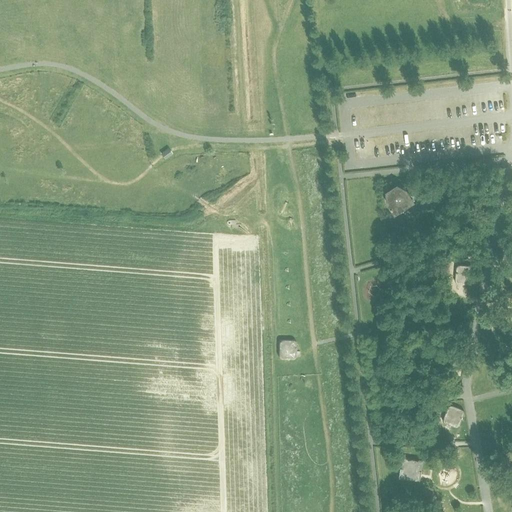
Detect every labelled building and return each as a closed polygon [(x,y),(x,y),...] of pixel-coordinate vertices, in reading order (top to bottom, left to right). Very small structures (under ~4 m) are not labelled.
[(395,214),(414,202),(406,190),(399,186),(395,186),(389,191),(387,194),(388,203),(395,214)] [(474,268),(460,267),(458,269),(458,283),(461,286),(473,287),(476,284),(477,272),(474,268)] [(445,369),(450,346),(418,337),(412,361),(445,369)] [(280,357),(282,358),(292,358),(294,357),(295,356),(296,354),(296,344),(295,341),(294,340),(292,339),(282,339),(280,339),(279,341),(278,342),(278,354),(278,356),(280,357)] [(450,405),(448,407),(443,419),(444,421),(445,422),(455,426),(457,426),(459,425),(464,413),(464,411),(463,410),(462,409),(453,405),(450,405)] [(404,462),(402,480),(424,483),(425,465),(421,461),(408,459),(404,462)]
